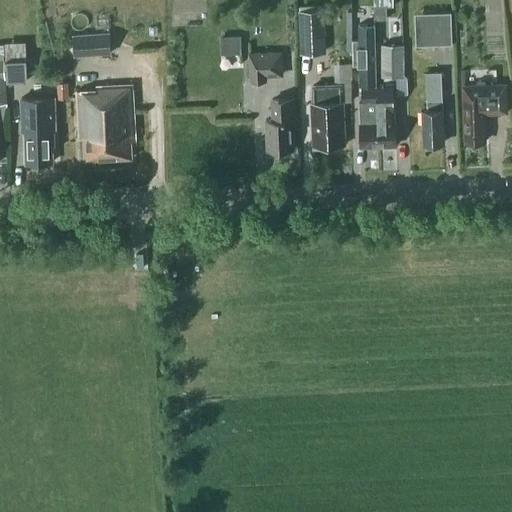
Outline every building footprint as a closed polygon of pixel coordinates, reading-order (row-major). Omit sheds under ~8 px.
[(299,6),(300,49),(325,48),(323,5),(299,6)] [(387,19),(387,6),(374,6),(374,20),(387,19)] [(451,11),(424,12),(425,44),(452,43),(451,11)] [(361,83),(375,83),(374,24),(359,24),(359,39),(353,39),(353,64),(359,64),(359,83),(361,83)] [(111,54),(110,31),(73,34),(75,56),(111,54)] [(221,54),(241,53),(241,37),(221,38),(221,54)] [(401,41),(383,41),(383,74),(401,73),(401,41)] [(278,50),(249,51),(249,79),(266,78),(266,74),(279,74),(278,50)] [(26,58),(7,59),(7,81),(27,80),(26,58)] [(352,100),(351,62),(340,62),(340,80),(341,95),(343,95),(343,101),(352,100)] [(443,123),(441,71),(426,72),(427,97),(425,98),(426,109),(420,109),(421,124),(423,124),(424,141),(442,141),(441,123),(443,123)] [(341,95),(340,80),(312,81),(313,96),(310,96),(311,113),(313,113),(314,144),(323,144),(323,140),(343,139),(342,122),(344,119),(343,101),(343,95),(341,95)] [(506,80),(464,82),(467,139),(485,138),(483,111),(507,109),(506,80)] [(58,98),(68,98),(68,82),(57,82),(58,98)] [(375,83),(378,143),(395,143),(395,121),(394,121),(394,110),(393,110),(392,82),(375,83)] [(133,138),(131,83),(95,84),(95,86),(76,87),(78,133),(83,133),(84,157),(130,155),(129,138),(133,138)] [(378,143),(375,83),(361,83),(362,111),(359,111),(359,122),(359,144),(378,143)] [(21,99),(22,130),(25,130),(26,162),(53,161),(52,145),(55,145),(55,130),(54,96),(21,98),(21,99)] [(293,96),(271,97),(271,117),(265,117),(266,148),(291,147),(290,117),(294,117),(293,96)]
